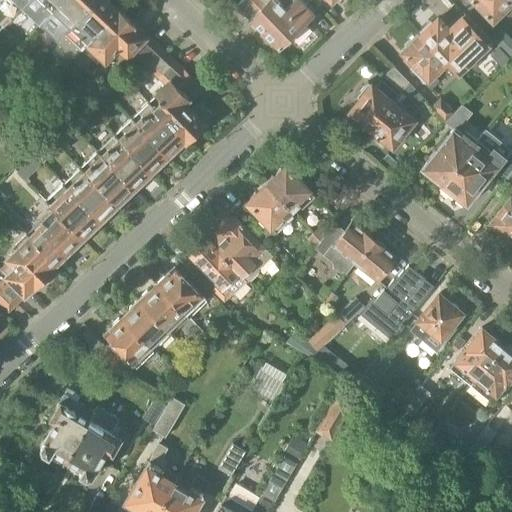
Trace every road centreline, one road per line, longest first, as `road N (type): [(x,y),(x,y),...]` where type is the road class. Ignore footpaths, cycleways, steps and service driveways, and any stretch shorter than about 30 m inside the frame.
road 1 (residential): [(0,376),(280,101)]
road 2 (residential): [(280,101),(511,294)]
road 3 (residential): [(280,101),(173,0)]
road 4 (residential): [(280,101),(387,0)]
